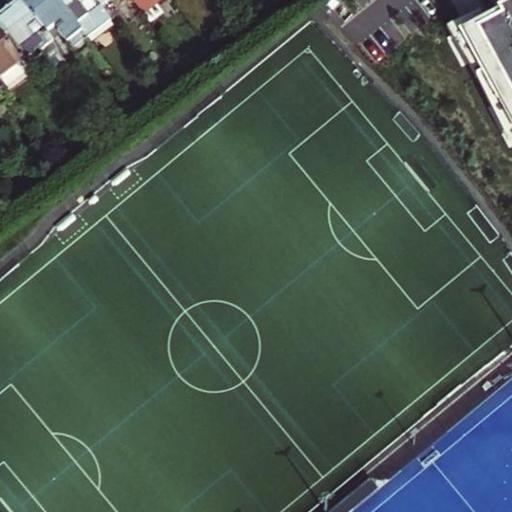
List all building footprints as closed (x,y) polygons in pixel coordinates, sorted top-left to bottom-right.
[(18,0),(16,1),(43,35),(54,27),(54,32),(60,40),(73,57),(88,45),(84,39),(53,0),(18,0)] [(53,0),(84,39),(108,21),(99,9),(91,0),(53,0)] [(110,0),(91,0),(99,9),(110,0)] [(130,0),(141,14),(156,3),(160,8),(171,0),(170,0),(130,0)] [(2,12),(0,13),(0,37),(19,64),(28,75),(46,62),(52,70),(63,62),(51,47),(43,35),(16,1),(2,12)] [(511,2),(461,30),(475,57),(471,59),(494,102),(498,100),(511,126),(511,2)] [(54,27),(43,35),(51,47),(60,40),(54,32),(54,27)] [(0,78),(19,64),(0,37),(0,78)] [(19,64),(0,78),(0,88),(4,94),(28,75),(19,64)]
